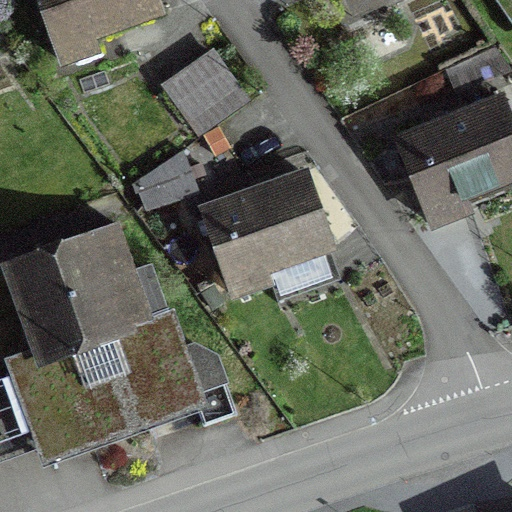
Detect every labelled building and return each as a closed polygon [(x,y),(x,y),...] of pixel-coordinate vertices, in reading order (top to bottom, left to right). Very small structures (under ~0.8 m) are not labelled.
[(88,40),(157,16),(151,0),(34,0),(58,66),(93,54),(88,40)] [(452,93),(506,72),(492,51),(444,73),(452,93)] [(161,93),(194,140),(244,105),(211,59),(161,93)] [(511,137),(499,104),(395,145),(430,229),(466,215),(461,201),(511,180),(511,137)] [(263,274),(329,250),(303,179),(200,216),(229,299),(267,286),(263,274)] [(40,360),(14,369),(45,457),(191,405),(200,429),(231,418),(212,362),(191,351),(177,356),(161,314),(157,315),(143,275),(129,280),(112,229),(7,266),(40,360)]
